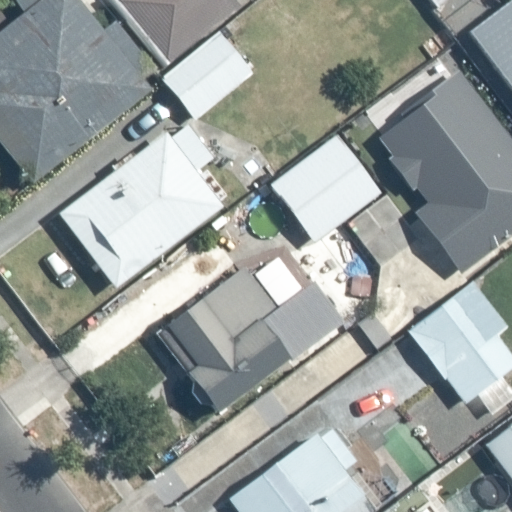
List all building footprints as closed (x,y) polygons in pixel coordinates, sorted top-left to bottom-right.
[(74,0),(33,0),(0,26),(0,151),(25,184),(145,91),(139,83),(159,67),(118,17),(99,32),(74,0)] [(108,0),(106,2),(118,17),(159,67),(234,5),(229,0),(108,0)] [(424,0),(432,10),(444,0),(424,0)] [(511,6),(508,1),(465,34),(511,96),(511,6)] [(249,71),(215,31),(157,80),(191,121),(249,71)] [(405,215),(455,278),(511,233),(511,150),(508,154),(447,75),(366,139),(418,205),(405,215)] [(167,138),(162,132),(52,215),(108,289),(217,207),(191,173),(209,159),(184,125),(167,138)] [(375,194),(332,137),(266,187),(309,244),(375,194)] [(272,308),(240,264),(172,314),(201,353),(175,372),(208,417),(335,324),(305,284),(272,308)] [(469,398),(485,419),(511,399),(511,390),(500,375),(511,365),(511,342),(468,283),(403,332),(458,406),(469,398)] [(511,421),(480,445),(511,487),(511,421)] [(231,511),(365,511),(336,472),(354,459),(333,430),(314,444),(305,432),(219,496),(231,511)] [(434,511),(427,502),(412,511),(434,511)]
